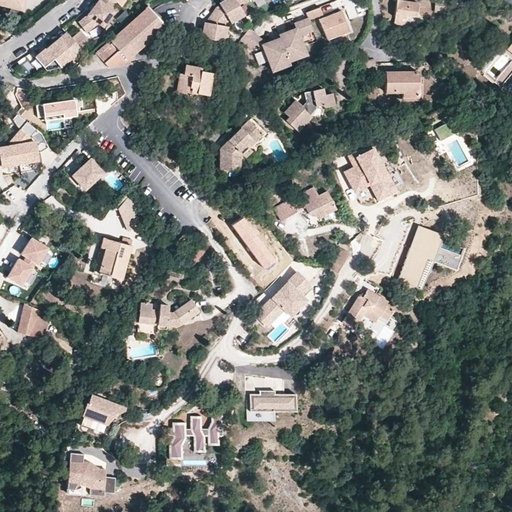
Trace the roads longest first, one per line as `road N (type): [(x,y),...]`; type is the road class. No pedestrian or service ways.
road 1 (residential): [(112,117),(132,151),(236,267),(243,296),(227,352),(242,363),(298,353),(371,244),(412,215)]
road 2 (residential): [(112,117),(81,132),(0,252)]
road 3 (residential): [(153,64),(24,85),(0,77)]
